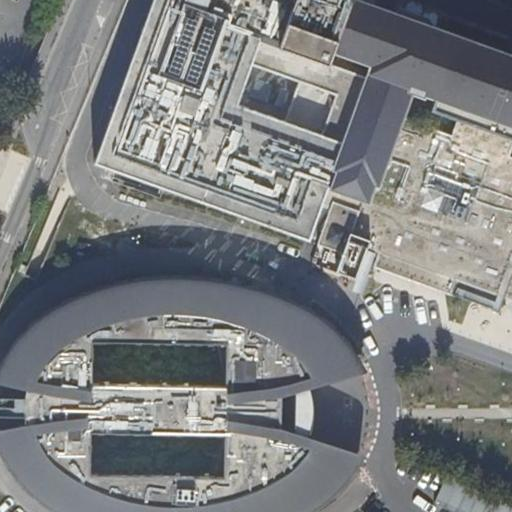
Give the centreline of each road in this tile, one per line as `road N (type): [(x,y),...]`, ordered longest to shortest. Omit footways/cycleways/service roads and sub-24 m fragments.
road 1 (residential): [(0,229),(92,0)]
road 2 (unknown): [(192,234),(50,289),(31,301),(0,353)]
